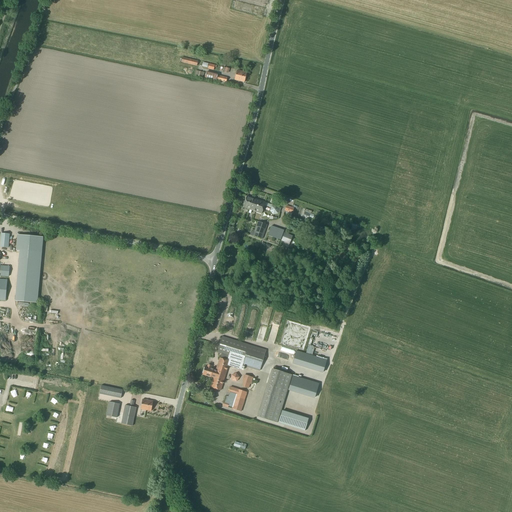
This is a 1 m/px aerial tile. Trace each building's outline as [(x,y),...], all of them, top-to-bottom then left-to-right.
[(198,61),(182,57),(181,63),(197,67),(198,61)] [(244,82),(247,73),(237,71),(234,80),(244,82)] [(249,209),(253,199),(247,196),(243,207),(249,209)] [(253,199),(249,209),(255,212),(258,202),(260,203),(260,201),(253,199)] [(262,214),(265,203),(260,201),(260,203),(258,202),(255,212),(262,214)] [(278,214),(279,209),(276,205),(271,206),(270,211),(273,214),(278,214)] [(294,208),(292,208),(286,206),(284,211),(285,211),(292,214),(294,208)] [(255,227),(265,231),(267,225),(257,222),(255,227)] [(280,240),(284,231),(271,226),(269,232),(270,233),(268,236),(280,240)] [(264,235),(254,231),(252,236),(262,239),(264,235)] [(1,233),(0,247),(8,247),(9,234),(1,233)] [(293,236),(285,233),(281,241),(289,244),(293,236)] [(17,302),(37,303),(43,238),(17,236),(16,251),(22,251),(17,302)] [(0,300),(6,301),(7,280),(0,278),(0,275),(1,276),(8,276),(9,267),(2,266),(0,265),(0,300)] [(219,358),(215,370),(213,378),(210,388),(221,391),(228,367),(241,371),(243,366),(259,371),(266,350),(222,337),(217,352),(221,354),(220,358),(219,358)] [(296,351),(292,363),(323,372),(327,360),(296,351)] [(277,423),(292,375),(273,369),(258,417),(277,423)] [(250,384),(251,384),(253,378),(245,375),(243,380),(246,381),(244,387),(248,388),(250,384)] [(293,377),(289,390),(315,397),(319,386),(293,377)] [(99,394),(121,398),(122,390),(101,386),(99,394)] [(247,392),(230,387),(228,393),(236,395),(232,408),(241,411),(247,392)] [(151,411),(153,402),(142,400),(140,409),(151,411)] [(116,418),(119,404),(109,402),(106,416),(116,418)] [(132,426),(136,408),(125,405),(121,424),(132,426)] [(282,411),(278,424),(305,432),(309,419),(282,411)]
